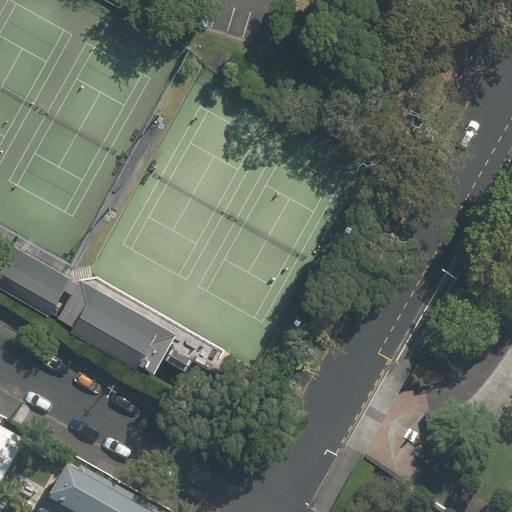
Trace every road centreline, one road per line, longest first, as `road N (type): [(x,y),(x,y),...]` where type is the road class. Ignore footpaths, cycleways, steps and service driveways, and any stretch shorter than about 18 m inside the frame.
road 1 (residential): [(511,88),(274,505)]
road 2 (residential): [(274,505),(0,347)]
